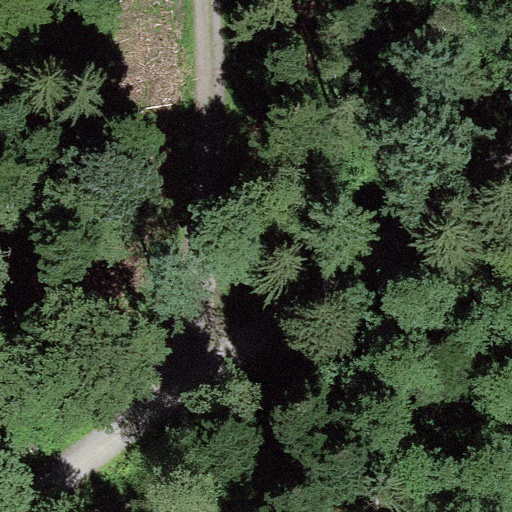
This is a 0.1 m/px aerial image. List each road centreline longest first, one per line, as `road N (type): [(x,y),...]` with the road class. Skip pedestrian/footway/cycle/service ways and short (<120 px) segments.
road 1 (track): [(511,151),(179,388),(34,511)]
road 2 (track): [(179,388),(207,233),(213,0)]
